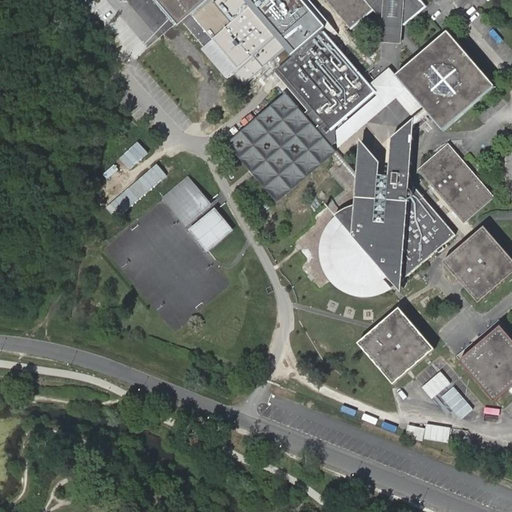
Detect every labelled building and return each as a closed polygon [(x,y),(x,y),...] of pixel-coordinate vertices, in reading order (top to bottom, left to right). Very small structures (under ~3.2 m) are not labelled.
[(213,45),(237,72),(268,46),(286,66),(276,74),(306,111),(294,121),(283,108),(238,146),(277,192),(324,153),(310,137),(316,131),(332,149),(337,145),(336,126),(374,94),(369,88),(322,33),(289,60),(272,41),(274,39),(250,11),(233,25),(214,3),(211,0),(160,0),(180,23),(184,20),(208,49),(213,45)] [(217,0),(214,3),(233,25),(250,11),(274,39),(289,60),(322,33),(326,29),(300,0),(217,0)] [(328,0),(342,15),(351,26),(372,8),(364,0),(328,0)] [(367,0),(383,19),(383,24),(403,26),(405,26),(425,9),(417,0),(367,0)] [(403,26),(383,24),(381,45),(402,46),(403,26)] [(430,118),(442,132),(493,88),(448,34),(397,77),(408,91),(430,118)] [(390,70),(369,88),(374,94),(336,126),(337,145),(340,149),(397,100),(408,91),(397,77),(390,70)] [(430,118),(408,91),(397,100),(415,122),(397,138),(397,143),(409,144),(410,135),(430,118)] [(370,185),(380,177),(381,166),(361,142),(358,171),(370,185)] [(445,251),(458,239),(414,188),(406,188),(409,144),(397,143),(394,179),(380,177),(370,185),(370,194),(368,215),(361,217),(357,218),(351,221),(347,224),(344,227),(338,223),(333,229),(329,234),(326,243),(325,251),(322,251),(322,256),(325,265),(325,268),(328,267),(329,269),(332,277),(338,283),(346,289),(351,291),(350,293),(355,295),(362,297),(367,297),(367,294),(370,294),(377,292),(384,291),(393,285),(399,291),(440,255),(441,258),(447,253),(445,251)] [(340,149),(337,145),(332,149),(358,180),(370,194),(370,185),(358,171),(340,149)] [(489,198),(446,147),(420,170),(462,221),(489,198)] [(186,180),(163,200),(185,227),(209,207),(186,180)] [(370,194),(358,180),(357,218),(361,217),(368,215),(370,194)] [(214,213),(190,233),(207,252),(230,232),(214,213)] [(511,269),(511,268),(483,235),(450,263),(479,298),(511,269)] [(366,346),(395,379),(428,350),(400,317),(366,346)] [(494,337),(507,325),(501,318),(488,329),(494,337)] [(495,398),(511,383),(511,348),(500,334),(466,364),(495,398)] [(444,370),(425,385),(435,398),(454,382),(444,370)] [(456,385),(444,395),(464,418),(476,408),(456,385)] [(428,426),(419,425),(418,438),(452,441),(453,425),(428,423),(428,426)]
